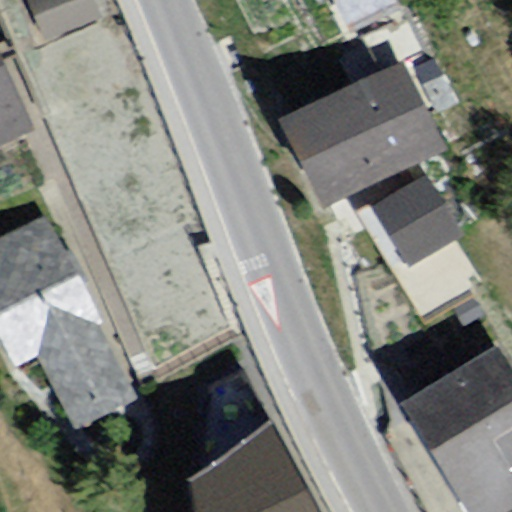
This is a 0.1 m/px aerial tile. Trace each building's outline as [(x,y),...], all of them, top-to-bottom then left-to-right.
[(87,0),(28,0),(44,42),(97,23),(87,0)] [(387,0),(329,0),(347,35),(393,12),(387,0)] [(0,57),(0,157),(38,139),(0,57)] [(402,70),(286,128),(330,215),(446,157),(402,70)] [(421,300),(485,264),(429,168),(365,204),(421,300)] [(39,227),(0,246),(0,337),(19,375),(41,364),(77,435),(131,408),(39,227)] [(511,370),(500,349),(414,396),(478,511),(493,511),(511,502),(511,370)] [(320,511),(270,420),(191,473),(197,511),(320,511)]
